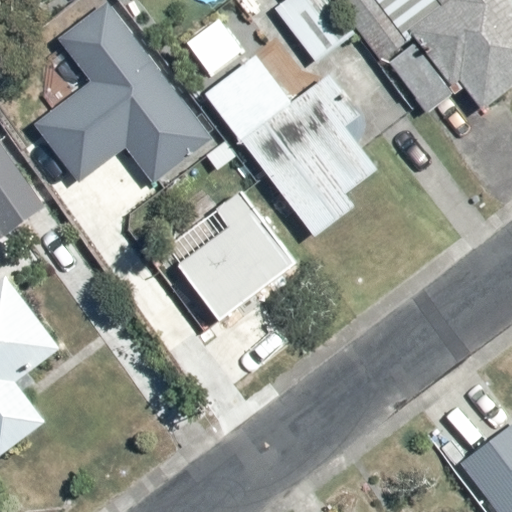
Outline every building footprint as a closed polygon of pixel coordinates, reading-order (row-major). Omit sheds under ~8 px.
[(511,86),(511,1),(511,0),(286,0),(282,3),(274,9),(317,64),(361,30),(426,114),(462,86),(481,110),(511,86)] [(213,140),(108,2),(60,38),(92,82),(34,126),(77,184),(126,147),(154,185),(213,140)] [(189,57),(212,87),(204,94),(314,237),(354,206),(344,194),(376,170),(349,133),(275,38),(258,51),(235,21),(189,57)] [(0,238),(47,206),(0,138),(0,238)] [(295,264),(244,195),(165,253),(217,322),(295,264)] [(55,349),(1,277),(0,277),(0,452),(41,423),(10,382),(55,349)] [(511,511),(511,422),(459,465),(497,511),(511,511)]
